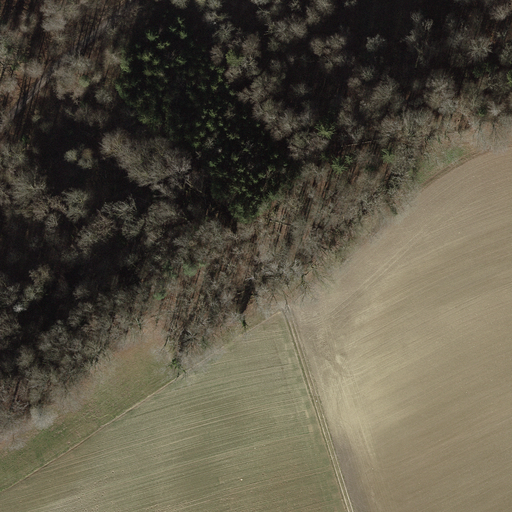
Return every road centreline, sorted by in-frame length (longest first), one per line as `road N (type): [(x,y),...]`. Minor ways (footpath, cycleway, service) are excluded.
road 1 (track): [(356,511),(298,308)]
road 2 (track): [(135,0),(52,68),(0,125)]
